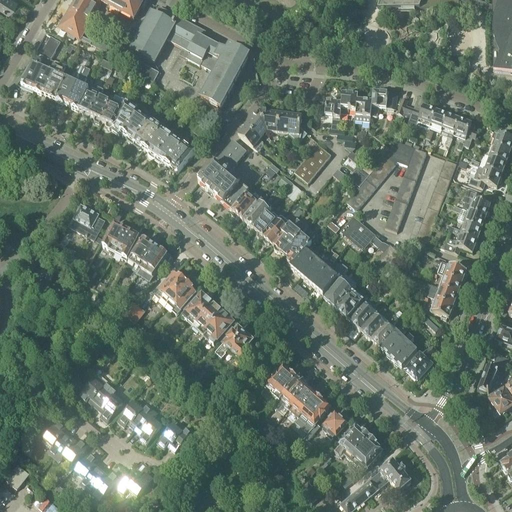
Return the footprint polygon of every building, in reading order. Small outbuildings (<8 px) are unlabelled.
[(0,0),(0,6),(9,13),(16,1),(14,0),(0,0)] [(79,42),(80,42),(82,38),(102,4),(134,23),(141,10),(143,11),(147,4),(140,0),(76,0),(59,30),(68,35),(75,39),(79,42)] [(381,0),(378,12),(420,11),(419,9),(451,8),(451,10),(459,10),(459,3),(458,0),(381,0)] [(458,0),(459,3),(492,15),(492,8),(469,0),(458,0)] [(511,0),(491,0),(492,8),(492,15),(493,73),(511,75),(511,0)] [(201,41),(205,34),(161,10),(157,17),(151,14),(130,53),(155,66),(168,43),(182,51),(181,53),(179,57),(186,61),(215,77),(201,102),(221,113),(249,61),(229,50),(229,51),(230,51),(228,56),(201,41)] [(82,38),(80,42),(90,47),(92,44),(82,38)] [(44,72),(50,62),(55,53),(60,45),(51,39),(46,47),(21,88),(34,94),(44,72)] [(77,49),(70,46),(66,53),(73,57),(77,49)] [(81,60),(89,63),(92,57),(84,53),(81,60)] [(60,67),(50,62),(44,72),(34,94),(45,99),(55,77),(60,67)] [(106,71),(109,65),(103,62),(101,68),(106,71)] [(159,74),(137,63),(134,69),(132,73),(153,85),(159,74)] [(65,69),(60,67),(55,77),(45,99),(56,104),(66,82),(60,80),(65,69)] [(66,82),(56,104),(63,107),(64,106),(68,108),(85,70),(80,68),(73,85),(66,82)] [(90,72),(85,70),(68,108),(72,110),(71,111),(79,114),(89,92),(82,89),(90,72)] [(114,82),(109,79),(105,87),(108,88),(110,90),(114,82)] [(89,92),(79,114),(90,120),(101,97),(89,91),(89,92)] [(373,94),(372,104),(371,110),(396,113),(397,97),(373,94)] [(356,114),(357,103),(358,98),(343,96),(342,106),(340,116),(348,117),(348,113),(356,114)] [(101,97),(90,120),(102,125),(113,102),(101,97)] [(406,108),(406,109),(408,103),(402,101),(396,116),(402,118),(406,108)] [(123,107),(113,102),(102,125),(113,130),(123,107)] [(124,106),(123,107),(113,130),(124,138),(139,117),(134,114),(137,110),(127,102),(124,106)] [(370,120),(371,110),(372,104),(357,103),(356,114),(355,123),(370,125),(370,120)] [(339,132),(340,116),(342,106),(326,104),(326,112),(321,111),(320,119),(332,121),(332,131),(330,131),(329,136),(337,137),(345,138),(345,132),(339,132)] [(186,108),(182,112),(190,118),(193,113),(186,108)] [(413,111),(406,109),(406,108),(402,118),(408,125),(408,124),(413,111)] [(422,114),(413,111),(408,124),(417,127),(418,124),(430,128),(436,113),(424,109),(422,114)] [(267,134),(259,113),(245,130),(260,142),(267,134)] [(280,116),(259,113),(267,134),(278,136),(280,116)] [(448,117),(436,113),(430,128),(442,133),(448,117)] [(142,120),(139,117),(124,138),(135,145),(152,121),(145,116),(142,120)] [(291,117),(280,116),(278,136),(279,140),(288,137),(291,117)] [(291,117),(288,137),(299,146),(307,136),(300,131),(302,119),(291,117)] [(459,122),(448,117),(442,133),(454,137),(459,122)] [(152,121),(135,145),(145,153),(162,133),(157,130),(159,126),(152,121)] [(471,126),(459,122),(454,137),(465,141),(469,132),(471,126)] [(201,126),(195,134),(205,142),(211,134),(201,126)] [(260,142),(245,130),(238,138),(253,151),(258,154),(259,154),(261,152),(260,152),(263,148),(263,145),(260,142)] [(465,141),(465,143),(471,146),(473,140),(475,141),(478,135),(469,132),(465,141)] [(162,133),(145,153),(156,160),(172,140),(162,133)] [(494,149),(510,155),(511,154),(511,153),(511,141),(494,135),(492,140),(496,142),(494,149)] [(182,143),(182,144),(184,145),(185,146),(191,138),(187,136),(182,143)] [(156,160),(166,168),(184,145),(182,144),(182,143),(174,137),(172,140),(156,160)] [(211,196),(228,177),(246,154),(233,143),(198,185),(211,196)] [(471,146),(465,143),(464,146),(460,144),(457,152),(462,153),(463,149),(469,151),(471,146)] [(355,152),(356,145),(352,145),(345,144),(344,150),(351,156),(355,152)] [(177,175),(193,156),(183,148),(185,146),(184,145),(166,168),(177,175)] [(410,163),(412,157),(414,152),(396,146),(386,159),(394,166),(395,165),(407,169),(408,169),(410,163)] [(317,147),(312,153),(326,164),(331,158),(317,147)] [(510,155),(494,149),(489,160),(506,167),(510,155)] [(424,161),(427,155),(414,152),(412,157),(424,161)] [(312,153),(308,158),(322,170),(326,164),(312,153)] [(360,162),(352,155),(344,164),(347,166),(346,168),(351,173),(353,171),(351,169),(353,166),(356,167),(360,162)] [(422,167),(424,161),(412,157),(410,163),(422,167)] [(308,158),(303,164),(317,175),(322,170),(308,158)] [(394,166),(386,159),(382,164),(391,172),(395,167),(394,166)] [(489,160),(485,172),(502,178),(506,167),(489,160)] [(454,172),(456,167),(456,166),(445,162),(443,168),(454,172)] [(480,165),(472,162),(470,167),(478,170),(480,165)] [(420,173),(422,167),(410,163),(408,169),(420,173)] [(303,164),(299,170),(312,181),(317,175),(303,164)] [(391,172),(382,164),(378,168),(387,176),(391,172)] [(366,182),(370,178),(374,173),(375,172),(367,166),(362,172),(360,170),(350,182),(359,190),(362,187),(366,182)] [(387,176),(378,168),(375,172),(374,173),(383,181),(387,176)] [(454,172),(443,168),(441,173),(452,177),(454,172)] [(418,178),(420,173),(408,169),(407,169),(406,174),(418,178)] [(312,181),(299,170),(294,175),(308,187),(312,181)] [(269,171),(266,175),(271,180),(275,175),(269,171)] [(348,181),(338,172),(333,178),(343,187),(348,181)] [(502,178),(485,172),(481,183),(471,180),(469,187),(483,192),(485,186),(497,191),(499,185),(500,185),(502,180),(501,179),(502,178)] [(383,181),(374,173),(370,178),(379,186),(383,181)] [(450,182),(452,177),(441,173),(439,178),(450,182)] [(416,184),(418,178),(406,174),(403,180),(416,184)] [(249,194),(228,177),(211,196),(232,214),(249,194)] [(379,186),(370,178),(366,182),(376,191),(379,186)] [(448,188),(450,182),(439,178),(437,183),(448,188)] [(287,193),(289,192),(293,186),(284,179),(278,186),(287,193)] [(416,184),(403,180),(401,186),(414,190),(416,184)] [(376,191),(366,182),(362,187),(372,195),(376,191)] [(446,193),(448,188),(437,183),(435,189),(446,193)] [(293,186),(289,192),(298,200),(302,194),(293,186)] [(412,195),(414,190),(401,186),(399,191),(412,195)] [(372,195),(362,187),(359,190),(358,192),(368,200),(372,195)] [(446,193),(435,189),(433,194),(444,198),(446,193)] [(409,201),(412,195),(399,191),(397,197),(409,201)] [(368,200),(358,192),(354,196),(364,205),(368,200)] [(467,214),(485,220),(486,220),(487,220),(489,215),(488,214),(490,209),(478,204),(481,198),(466,192),(464,199),(471,202),(467,214)] [(260,203),(249,194),(232,214),(243,223),(260,203)] [(442,203),(444,198),(433,194),(431,199),(442,203)] [(364,205),(354,196),(350,201),(360,209),(364,205)] [(409,201),(397,197),(395,203),(407,207),(409,201)] [(440,209),(442,203),(431,199),(429,204),(440,209)] [(360,209),(350,201),(346,206),(356,214),(360,209)] [(405,213),(407,207),(395,203),(393,208),(405,213)] [(254,232),(269,215),(271,212),(261,204),(244,224),(254,232)] [(440,209),(429,204),(427,210),(439,214),(440,209)] [(81,208),(69,230),(86,238),(85,239),(88,240),(94,243),(104,225),(97,221),(99,218),(81,208)] [(403,218),(405,213),(393,208),(391,214),(403,218)] [(437,219),(439,214),(427,210),(425,215),(437,219)] [(294,219),(297,221),(302,214),(300,212),(298,212),(294,217),(294,219)] [(403,218),(391,214),(389,220),(401,224),(403,218)] [(485,220),(467,214),(463,225),(464,226),(481,232),(485,220)] [(278,223),(269,215),(254,232),(257,234),(257,238),(260,240),(263,240),(278,223)] [(435,224),(437,219),(425,215),(423,220),(435,224)] [(273,249),(291,228),(281,219),(263,240),(264,241),(264,242),(264,245),(267,247),(270,247),(271,246),(273,249)] [(353,219),(349,224),(340,235),(362,254),(371,244),(375,239),(375,238),(354,220),(353,219)] [(399,230),(401,224),(389,220),(386,225),(399,230)] [(435,224),(423,220),(421,226),(433,230),(435,224)] [(297,221),(291,228),(273,249),(274,249),(274,250),(274,251),(274,252),(275,253),(276,253),(276,254),(277,254),(278,254),(279,254),(280,254),(284,258),(303,235),(307,230),(297,221)] [(397,236),(399,230),(386,225),(384,231),(397,236)] [(431,235),(433,230),(421,226),(419,231),(431,235)] [(481,232),(464,226),(461,233),(448,228),(446,233),(458,237),(477,244),(481,232)] [(114,255),(126,233),(114,227),(102,249),(114,255)] [(429,240),(431,235),(419,231),(418,236),(429,240)] [(64,246),(71,234),(68,232),(61,244),(64,246)] [(139,240),(126,233),(114,255),(122,259),(121,261),(126,264),(139,240)] [(314,244),(303,235),(284,258),(288,261),(288,265),(287,266),(292,270),(307,252),(308,251),(314,244)] [(426,246),(429,240),(418,236),(415,242),(426,246)] [(477,244),(458,237),(456,243),(454,243),(452,248),(447,246),(445,251),(444,252),(444,253),(458,258),(460,252),(472,256),(474,251),(475,251),(477,246),(476,245),(477,244)] [(383,246),(375,239),(371,244),(379,251),(383,246)] [(136,252),(128,265),(135,269),(133,273),(138,276),(153,252),(154,251),(150,248),(150,245),(145,242),(143,243),(136,252)] [(383,255),(389,248),(384,245),(383,246),(379,251),(383,255)] [(380,269),(395,252),(390,247),(389,248),(385,252),(383,255),(375,264),(380,269)] [(72,257),(65,253),(66,251),(59,248),(56,254),(63,257),(62,259),(69,263),(72,257)] [(153,252),(138,276),(150,284),(161,267),(163,268),(167,267),(170,261),(170,259),(168,258),(166,258),(157,252),(154,251),(153,252)] [(307,252),(292,270),(291,271),(301,280),(319,260),(308,251),(307,252)] [(385,273),(400,256),(395,252),(380,269),(385,273)] [(418,256),(411,253),(406,266),(413,268),(418,256)] [(333,265),(339,258),(335,255),(330,261),(333,265)] [(405,260),(400,256),(385,273),(390,277),(405,260)] [(319,260),(301,280),(323,299),(340,279),(341,280),(348,272),(342,267),(336,275),(319,260)] [(463,285),(465,280),(464,280),(466,274),(442,265),(437,277),(443,279),(462,286),(462,284),(463,285)] [(399,270),(397,269),(396,274),(406,278),(408,274),(399,270)] [(406,279),(395,275),(391,281),(399,284),(400,282),(404,284),(406,279)] [(165,308),(169,303),(186,285),(185,284),(184,282),(182,280),(180,280),(179,279),(177,280),(174,277),(157,295),(153,300),(157,303),(159,302),(165,308)] [(335,313),(351,293),(356,287),(346,278),(324,303),(335,313)] [(462,286),(443,279),(439,291),(457,298),(458,296),(459,296),(461,292),(460,291),(462,286)] [(94,281),(89,288),(94,291),(98,284),(94,281)] [(100,284),(96,291),(102,294),(104,290),(106,287),(100,284)] [(184,309),(190,302),(195,297),(191,293),(193,292),(193,291),(192,290),(191,288),(189,286),(187,286),(186,285),(169,303),(175,309),(171,314),(175,318),(180,313),(184,309)] [(429,300),(434,302),(453,310),(454,308),(456,303),(455,303),(457,298),(439,291),(433,289),(432,292),(430,291),(427,299),(429,300)] [(108,298),(120,304),(123,299),(113,291),(111,295),(108,298)] [(365,304),(351,293),(335,313),(347,323),(350,326),(350,325),(365,309),(362,306),(365,304)] [(193,329),(212,308),(211,307),(210,305),(208,303),(206,302),(201,298),(182,320),(193,329)] [(360,334),(377,316),(370,310),(377,302),(374,299),(365,309),(350,325),(360,334)] [(193,305),(190,302),(184,309),(187,312),(193,305)] [(453,310),(434,302),(430,314),(442,319),(441,321),(446,323),(447,321),(448,322),(449,320),(450,320),(452,315),(451,315),(453,310)] [(129,321),(138,310),(132,306),(124,317),(129,321)] [(212,308),(193,329),(203,339),(222,317),(218,313),(217,311),(215,309),(213,309),(212,308)] [(143,315),(138,310),(129,321),(131,323),(135,326),(143,315)] [(439,332),(418,312),(415,316),(435,335),(439,332)] [(370,343),(389,322),(383,317),(379,313),(377,316),(360,334),(370,343)] [(389,322),(370,343),(380,352),(381,352),(396,336),(398,334),(392,328),(402,317),(398,313),(389,322)] [(223,318),(222,317),(203,339),(213,348),(232,326),(228,323),(227,320),(225,318),(223,318)] [(177,336),(183,328),(178,324),(172,332),(177,336)] [(246,339),(238,331),(215,356),(221,362),(226,357),(225,356),(227,354),(240,366),(248,356),(245,353),(253,345),(252,344),(251,342),(248,339),(246,339)] [(405,343),(400,339),(404,335),(400,331),(398,334),(396,336),(381,352),(402,372),(417,355),(409,347),(414,342),(409,338),(405,343)] [(511,336),(502,332),(497,344),(505,347),(503,351),(510,354),(511,350),(511,336)] [(148,342),(141,336),(137,340),(144,346),(148,342)] [(420,359),(406,375),(417,385),(419,386),(425,380),(423,378),(432,369),(425,363),(427,361),(437,356),(433,349),(420,359)] [(504,369),(511,363),(497,358),(494,366),(504,369)] [(158,370),(153,365),(144,375),(150,380),(158,370)] [(194,378),(200,383),(207,375),(201,370),(194,378)] [(497,379),(498,381),(500,378),(498,377),(498,375),(487,370),(479,393),(488,396),(497,379)] [(279,403),(298,381),(292,377),(289,377),(283,371),(265,391),(279,403)] [(106,387),(96,379),(78,401),(85,407),(88,404),(95,410),(112,389),(107,385),(106,387)] [(176,383),(181,388),(185,383),(181,379),(176,383)] [(506,393),(498,381),(497,379),(488,396),(492,402),(488,404),(498,419),(511,409),(511,404),(505,394),(506,393)] [(307,390),(298,381),(279,403),(282,406),(288,412),(307,390)] [(118,394),(112,389),(95,410),(103,417),(100,420),(107,426),(122,407),(113,400),(118,394)] [(307,390),(288,412),(298,420),(317,398),(307,390)] [(317,398),(298,420),(312,432),(316,427),(329,412),(322,406),(323,403),(317,398)] [(277,412),(282,406),(279,403),(274,409),(277,412)] [(135,433),(152,413),(146,408),(142,414),(133,406),(117,424),(124,430),(127,427),(135,433)] [(152,413),(135,433),(142,439),(139,443),(146,448),(161,430),(153,422),(157,417),(152,413)] [(335,416),(323,429),(328,434),(326,436),(333,443),(340,435),(348,427),(335,416)] [(265,439),(272,431),(273,429),(265,422),(257,432),(265,439)] [(53,460),(71,439),(64,433),(66,430),(59,424),(49,436),(45,433),(41,438),(45,441),(44,443),(53,451),(49,456),(53,460)] [(203,425),(198,432),(202,435),(207,428),(203,425)] [(247,439),(253,432),(246,426),(240,433),(247,439)] [(173,427),(157,446),(164,452),(167,448),(175,454),(192,434),(187,430),(182,435),(173,427)] [(319,430),(316,427),(312,432),(308,436),(311,439),(319,430)] [(345,440),(352,431),(351,431),(348,427),(340,435),(345,440)] [(280,438),(272,431),(265,439),(273,446),(280,438)] [(339,450),(334,455),(341,461),(344,458),(350,464),(370,442),(369,441),(369,440),(368,440),(368,439),(367,438),(366,437),(365,437),(364,437),(363,436),(361,438),(359,436),(360,435),(355,431),(339,450)] [(71,439),(53,460),(59,464),(63,459),(73,467),(88,448),(81,443),(78,446),(71,439)] [(350,464),(346,468),(355,476),(361,470),(365,474),(382,455),(377,451),(377,452),(375,451),(377,448),(376,447),(375,446),(374,445),(373,444),(372,443),(371,443),(370,442),(350,464)] [(313,448),(308,443),(302,451),(306,455),(313,448)] [(278,453),(269,445),(264,451),(273,459),(278,453)] [(273,459),(264,451),(259,456),(268,464),(273,459)] [(85,491),(103,471),(95,465),(98,462),(91,456),(76,475),(84,482),(80,487),(85,491)] [(509,478),(511,476),(511,459),(501,468),(504,473),(504,474),(506,477),(508,477),(509,478)] [(377,490),(381,487),(382,489),(389,484),(399,495),(411,485),(393,463),(371,482),(370,482),(339,507),(343,511),(354,511),(379,492),(377,490)] [(16,493),(26,482),(28,478),(17,469),(5,483),(16,493)] [(309,481),(315,473),(309,469),(303,476),(309,481)] [(111,478),(103,471),(85,491),(91,496),(95,491),(104,499),(120,480),(113,474),(111,478)] [(135,472),(119,492),(124,497),(128,492),(137,499),(153,481),(146,476),(144,479),(135,472)] [(319,499),(312,491),(308,487),(296,497),(306,509),(319,499)] [(316,487),(312,491),(319,499),(323,495),(316,487)] [(170,504),(165,500),(160,506),(165,510),(170,504)]
